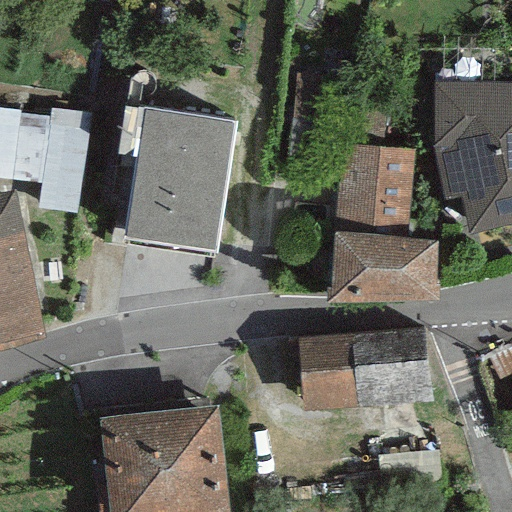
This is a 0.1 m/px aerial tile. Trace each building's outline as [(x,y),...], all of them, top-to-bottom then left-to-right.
[(444,192),(459,188),(468,225),(511,213),(511,76),(431,77),(444,192)] [(45,197),(86,202),(99,107),(0,93),(0,171),(48,178),(45,197)] [(233,110),(142,97),(124,94),(109,193),(127,196),(121,237),(212,251),(233,110)] [(414,144),(340,137),(328,286),(440,285),(437,229),(403,228),(414,144)] [(14,182),(0,185),(0,335),(45,325),(14,182)] [(424,325),(299,334),(304,401),(429,393),(424,325)] [(215,395),(99,408),(110,511),(179,511),(179,507),(227,502),(215,395)]
